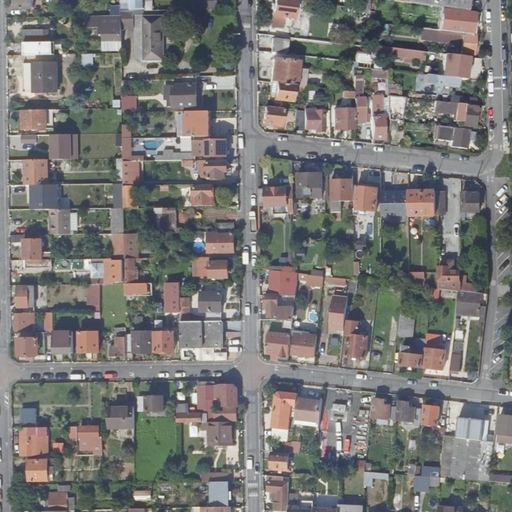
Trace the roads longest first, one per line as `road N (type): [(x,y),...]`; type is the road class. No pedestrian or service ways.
road 1 (residential): [(251,371),(0,373)]
road 2 (residential): [(483,169),(246,144)]
road 3 (residential): [(481,394),(251,371)]
road 4 (residential): [(251,371),(246,144)]
road 5 (residential): [(483,169),(492,286),(481,394)]
road 6 (residential): [(494,0),(496,148),(483,169)]
road 7 (residential): [(246,144),(244,0)]
road 8 (residential): [(253,511),(251,371)]
road 9 (residential): [(0,373),(1,511)]
